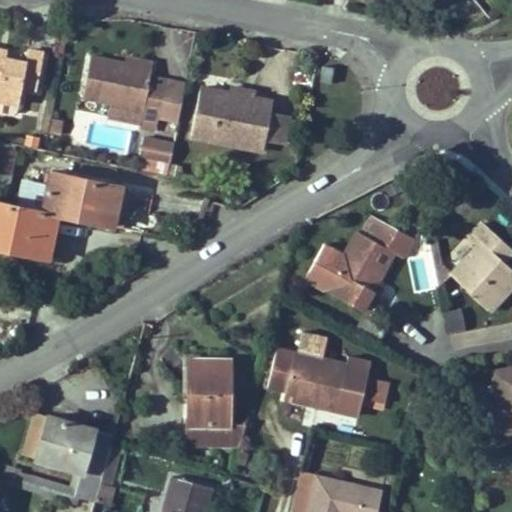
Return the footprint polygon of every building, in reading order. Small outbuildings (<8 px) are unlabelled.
[(16,111),(17,104),(19,104),(22,86),(36,89),(44,52),(28,49),(25,62),(6,58),(0,56),(0,112),(12,114),(16,111)] [(155,131),(159,114),(165,83),(149,79),(152,68),(151,68),(126,63),(91,56),(82,97),(110,102),(142,109),(140,122),(139,128),(155,131)] [(126,63),(151,68),(152,61),(127,56),(126,63)] [(320,81),(331,83),(334,68),(323,66),(320,81)] [(184,87),(165,83),(159,114),(178,118),(184,87)] [(191,136),(263,150),(265,139),(270,112),(273,101),(253,97),(230,92),(201,86),(191,136)] [(231,86),(230,92),(253,97),(254,91),(231,86)] [(142,109),(110,102),(107,116),(140,122),(142,109)] [(283,143),(289,115),(270,112),(265,139),(283,143)] [(62,121),(53,119),(51,132),(60,134),(62,121)] [(166,174),(174,138),(145,131),(137,167),(166,174)] [(37,147),(40,138),(27,135),(25,144),(37,147)] [(0,150),(14,154),(16,144),(0,140),(0,150)] [(17,155),(14,154),(0,150),(0,186),(9,189),(17,155)] [(169,174),(180,176),(181,166),(171,164),(169,174)] [(125,213),(127,204),(130,188),(99,181),(99,180),(72,174),(72,176),(51,171),(50,174),(46,173),(44,182),(48,183),(47,192),(20,186),(16,205),(52,213),(57,214),(123,227),(126,213),(125,213)] [(0,247),(28,253),(34,227),(49,230),(52,213),(16,205),(0,201),(0,247)] [(28,253),(48,258),(57,214),(52,213),(49,230),(34,227),(28,253)] [(324,243),(305,279),(366,313),(381,286),(375,283),(393,252),(402,257),(413,238),(371,216),(362,233),(357,231),(345,255),(324,243)] [(511,281),(511,269),(504,262),(511,253),(511,248),(483,223),(472,234),(480,241),(451,274),(451,275),(490,310),(502,297),(500,295),(511,281)] [(440,264),(435,239),(428,241),(433,265),(440,264)] [(437,286),(451,275),(451,274),(440,264),(433,265),(437,286)] [(502,297),(511,286),(511,281),(500,295),(502,297)] [(461,305),(442,309),(447,328),(465,324),(461,305)] [(378,341),(385,329),(363,318),(357,329),(378,341)] [(457,347),(511,335),(511,321),(454,333),(457,347)] [(322,358),(327,337),(302,331),(297,352),(322,358)] [(390,383),(367,377),(371,361),(348,356),(346,364),(322,358),(297,352),(277,347),(267,386),(285,391),(318,399),(317,406),(358,416),(362,398),(385,403),(390,383)] [(199,360),(199,354),(184,354),(184,394),(189,394),(189,360),(199,360)] [(229,423),(230,360),(199,360),(189,360),(189,394),(188,445),(240,446),(246,424),(229,423)] [(511,431),(511,367),(493,371),(505,433),(511,431)] [(317,406),(318,399),(285,391),(283,398),(317,406)] [(35,458),(48,416),(36,412),(23,455),(35,458)] [(104,469),(111,444),(113,434),(48,416),(35,458),(74,470),(81,472),(74,496),(79,497),(95,502),(100,482),(104,469)] [(433,453),(436,440),(422,436),(418,450),(433,453)] [(114,471),(121,448),(111,444),(104,469),(114,471)] [(245,465),(248,453),(240,450),(236,462),(245,465)] [(511,467),(511,455),(511,456),(498,458),(500,470),(511,467)] [(497,467),(495,458),(481,462),(482,470),(497,467)] [(74,496),(81,472),(74,470),(70,486),(21,471),(21,469),(7,464),(4,475),(74,496)] [(111,485),(114,471),(104,469),(100,482),(111,485)] [(308,511),(317,476),(300,472),(291,511),(308,511)] [(74,496),(4,475),(1,485),(17,489),(17,487),(77,505),(79,497),(74,496)] [(205,511),(212,487),(172,476),(161,511),(205,511)] [(376,511),(382,491),(317,476),(308,511),(376,511)]
